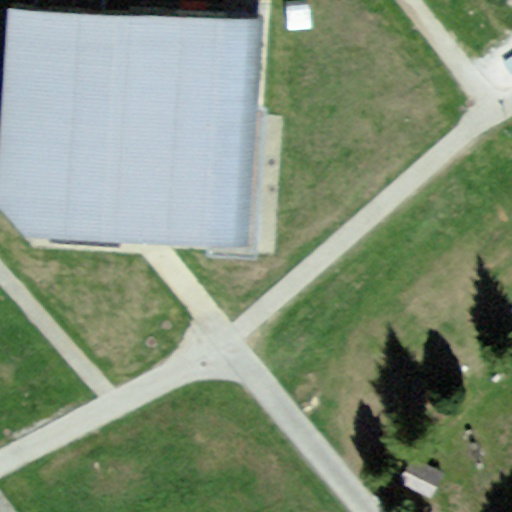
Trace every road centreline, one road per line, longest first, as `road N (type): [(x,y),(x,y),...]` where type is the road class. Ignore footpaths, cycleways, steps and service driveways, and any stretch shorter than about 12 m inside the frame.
road 1 (residential): [(225,338),(511,96)]
road 2 (residential): [(0,462),(225,338)]
road 3 (residential): [(225,338),(370,511)]
